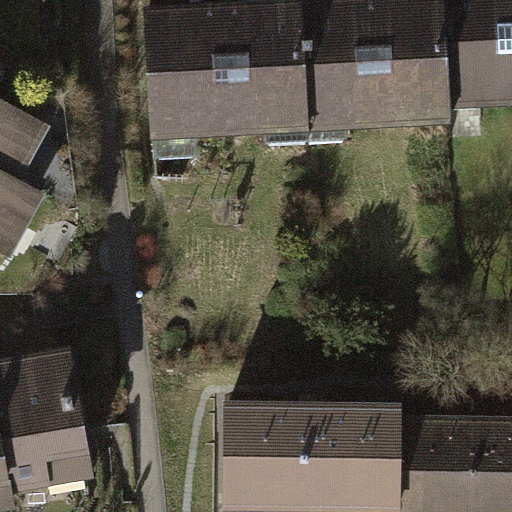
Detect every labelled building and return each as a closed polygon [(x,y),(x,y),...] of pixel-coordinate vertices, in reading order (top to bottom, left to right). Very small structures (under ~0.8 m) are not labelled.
[(435,0),(394,0),(295,7),(304,143),(445,133),(444,118),(435,0)] [(511,0),(435,0),(444,118),(511,113),(511,0)] [(304,143),(295,7),(134,18),(143,154),(304,143)] [(40,139),(0,118),(0,193),(9,199),(40,139)] [(9,199),(0,193),(0,271),(3,273),(35,212),(9,199)] [(0,368),(0,503),(82,488),(57,357),(0,368)] [(392,511),(392,425),(392,410),(208,411),(208,511),(392,511)] [(511,511),(511,424),(392,425),(392,511),(511,511)]
